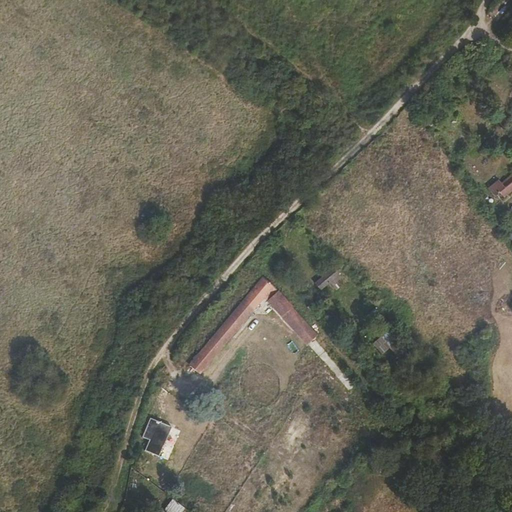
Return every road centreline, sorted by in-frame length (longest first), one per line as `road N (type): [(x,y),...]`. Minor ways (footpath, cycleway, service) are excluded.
road 1 (track): [(380,119),(228,266),(167,340),(148,369),(101,511)]
road 2 (track): [(219,0),(380,119)]
road 3 (track): [(491,0),(481,23),(380,119)]
